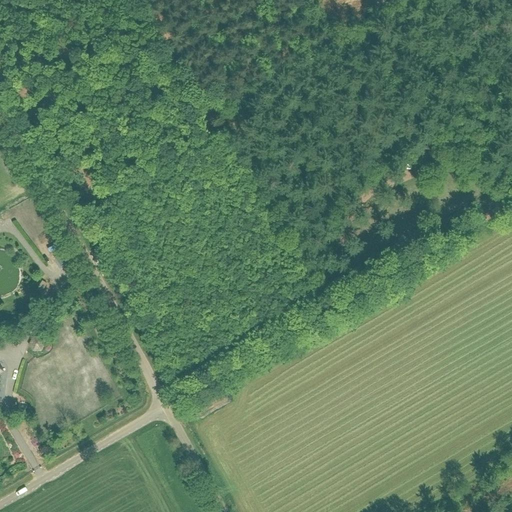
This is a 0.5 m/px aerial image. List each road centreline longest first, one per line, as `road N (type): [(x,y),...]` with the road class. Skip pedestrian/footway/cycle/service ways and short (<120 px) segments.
road 1 (track): [(165,407),(492,210)]
road 2 (tertiary): [(165,407),(0,102)]
road 3 (track): [(459,150),(448,149),(359,211),(341,242),(339,304)]
road 4 (tertiary): [(0,505),(165,407)]
